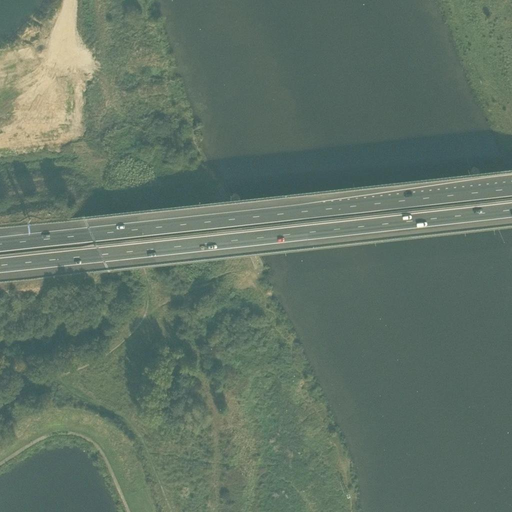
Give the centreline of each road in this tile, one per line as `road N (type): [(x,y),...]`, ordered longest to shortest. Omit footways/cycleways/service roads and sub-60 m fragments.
road 1 (motorway): [(0,265),(511,207)]
road 2 (motorway): [(511,186),(0,244)]
road 3 (track): [(0,410),(33,380),(99,357),(142,317),(145,289),(102,180)]
